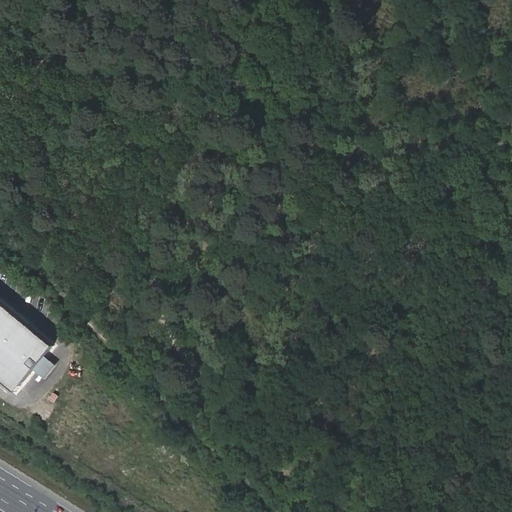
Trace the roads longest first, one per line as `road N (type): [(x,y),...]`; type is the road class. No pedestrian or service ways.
road 1 (track): [(277,511),(0,223)]
road 2 (unknown): [(0,384),(21,397),(47,382),(63,355),(60,336),(0,286)]
